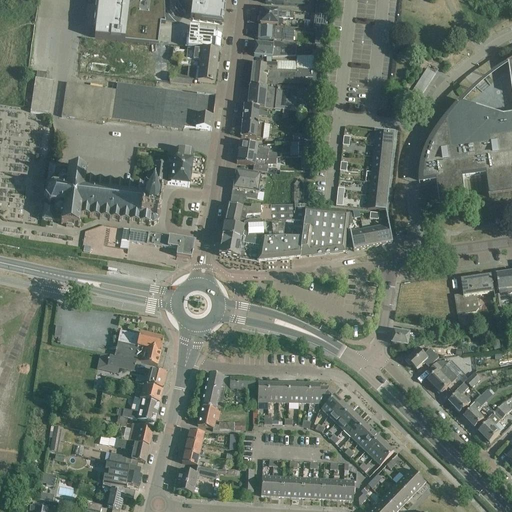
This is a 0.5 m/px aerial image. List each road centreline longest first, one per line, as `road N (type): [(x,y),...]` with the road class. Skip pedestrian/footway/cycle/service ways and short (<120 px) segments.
road 1 (unclassified): [(201,282),(245,0)]
road 2 (residential): [(466,68),(443,87),(421,129),(410,181),(416,236),(407,258)]
road 3 (secondary): [(362,366),(508,511)]
road 4 (residential): [(511,489),(376,353)]
road 5 (secondary): [(173,298),(0,264)]
road 6 (secondary): [(219,306),(292,326),(362,366)]
road 7 (tertiary): [(153,506),(185,365)]
road 8 (residential): [(185,365),(321,374)]
